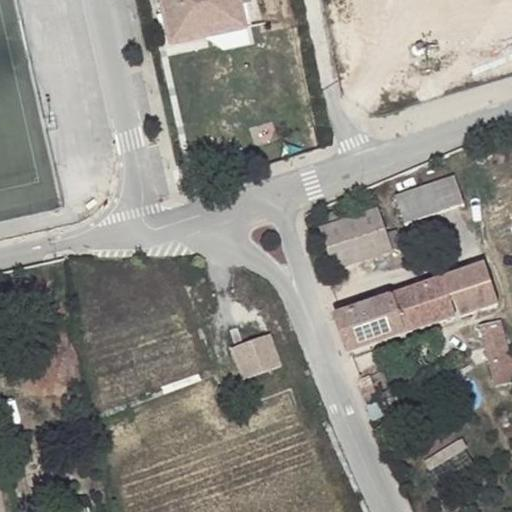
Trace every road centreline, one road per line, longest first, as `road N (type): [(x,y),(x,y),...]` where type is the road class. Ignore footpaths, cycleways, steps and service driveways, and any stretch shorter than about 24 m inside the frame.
road 1 (residential): [(305,295),(385,511)]
road 2 (residential): [(362,160),(332,102),(310,0)]
road 3 (residential): [(463,127),(511,269)]
road 4 (unclassified): [(143,136),(104,0)]
road 5 (unclassified): [(187,228),(305,295)]
